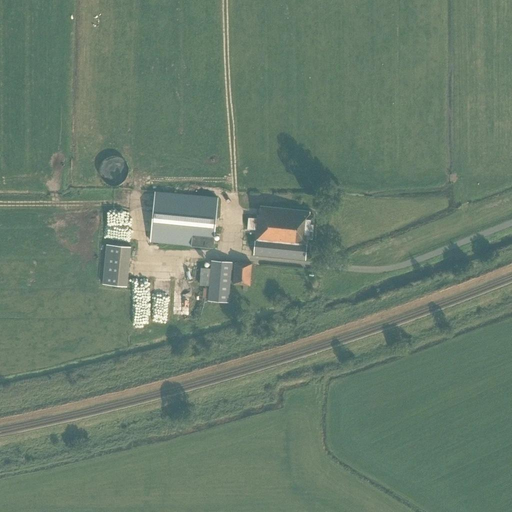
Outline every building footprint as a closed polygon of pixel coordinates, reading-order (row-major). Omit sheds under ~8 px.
[(212,248),(219,198),(156,190),(150,240),(212,248)] [(312,239),(314,216),(309,215),(310,212),(260,208),(259,217),(257,217),(256,220),(248,220),(247,231),(255,232),(253,256),(305,260),(307,238),(312,239)] [(131,247),(106,245),(102,285),(127,287),(131,247)] [(228,302),(231,262),(211,261),(211,269),(201,268),(199,286),(209,286),(208,301),(228,302)] [(250,285),(251,264),(235,263),(233,284),(243,285),(243,291),(247,291),(247,285),(250,285)] [(188,323),(187,269),(173,269),(174,323),(188,323)] [(157,291),(151,291),(151,297),(166,298),(166,288),(157,287),(157,291)] [(151,328),(165,329),(165,314),(151,314),(151,328)] [(117,326),(116,337),(125,337),(126,326),(117,326)]
